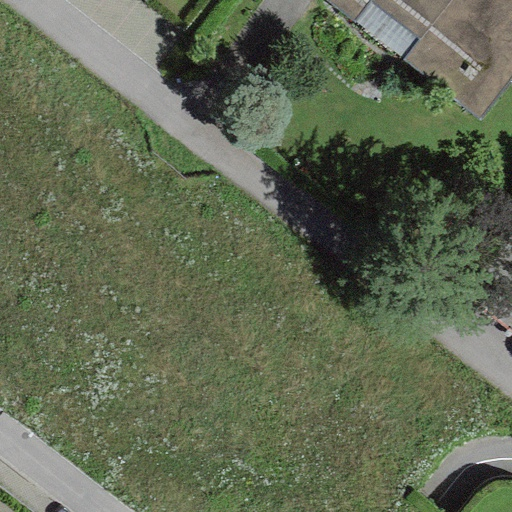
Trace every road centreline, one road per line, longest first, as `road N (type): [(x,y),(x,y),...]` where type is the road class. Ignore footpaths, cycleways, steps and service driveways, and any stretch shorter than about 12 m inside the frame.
road 1 (residential): [(511,379),(22,0)]
road 2 (residential): [(0,436),(97,511)]
